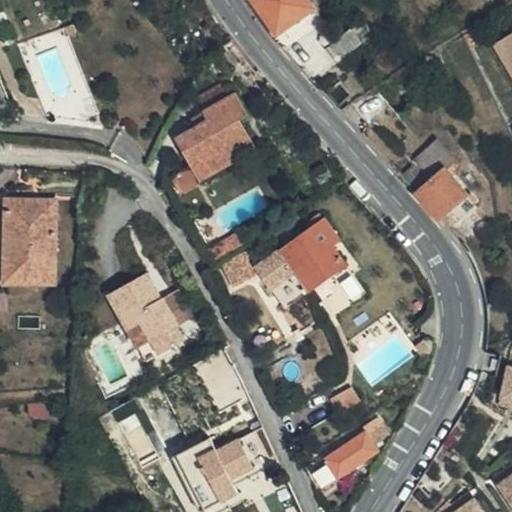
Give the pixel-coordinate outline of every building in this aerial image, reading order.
[(310,12),(302,0),(247,0),(273,37),(310,12)] [(73,31),(65,34),(68,43),(76,39),(73,31)] [(337,66),(363,46),(351,32),(326,53),(337,66)] [(511,33),(497,42),(511,68),(511,33)] [(207,113),(229,101),(222,88),(200,100),(207,113)] [(236,97),(229,101),(207,113),(212,123),(178,142),(192,168),(171,182),(180,196),(256,149),(241,122),(249,117),(236,97)] [(434,147),(397,178),(437,225),(446,219),(450,224),(453,222),(458,226),(473,213),(442,177),(453,168),(434,147)] [(55,274),(56,212),(32,212),(32,201),(6,201),(5,285),(31,285),(32,274),(55,274)] [(32,212),(56,212),(56,201),(32,201),(32,212)] [(321,214),(305,226),(309,232),(325,220),(321,214)] [(447,226),(450,224),(446,219),(437,225),(446,235),(450,230),(447,226)] [(287,310),(310,293),(347,266),(333,247),(328,240),(335,235),(325,220),(309,232),(281,253),(265,263),(257,269),(287,310)] [(341,242),(335,235),(328,240),(333,247),(341,242)] [(216,264),(243,248),(237,237),(210,254),(216,264)] [(261,253),(251,256),(257,269),(265,263),(261,253)] [(260,279),(257,269),(251,256),(236,262),(242,285),(260,279)] [(108,292),(129,329),(141,322),(159,353),(170,346),(185,337),(178,323),(180,322),(164,294),(161,296),(146,269),(108,292)] [(55,284),(55,274),(32,274),(31,285),(55,284)] [(194,314),(177,287),(164,294),(180,322),(194,314)] [(141,322),(129,329),(147,360),(159,353),(141,322)] [(423,341),(415,347),(419,354),(433,354),(433,346),(429,339),(423,341)] [(170,346),(159,353),(162,356),(172,350),(170,346)] [(511,361),(501,392),(511,395),(511,361)] [(45,390),(22,388),(20,407),(43,408),(45,390)] [(352,388),(335,398),(343,412),(360,402),(352,388)] [(511,396),(501,392),(498,398),(511,403),(511,396)] [(256,431),(250,418),(238,425),(245,438),(256,431)] [(367,436),(330,459),(332,464),(316,473),(323,486),(340,477),(341,478),(378,455),(373,447),(388,438),(379,422),(364,431),(367,436)] [(197,446),(225,498),(238,492),(232,479),(271,458),(265,447),(277,441),(268,425),(256,431),(233,445),(228,439),(213,448),(209,439),(197,446)] [(364,431),(362,429),(326,452),(330,459),(367,436),(364,431)] [(204,509),(225,498),(197,446),(209,439),(207,437),(175,453),(204,509)] [(277,441),(265,447),(271,458),(283,452),(277,441)] [(303,459),(317,490),(323,486),(316,473),(332,464),(330,459),(326,452),(323,447),(303,459)] [(511,475),(511,467),(495,479),(498,485),(511,475)] [(511,475),(498,485),(511,504),(511,475)] [(457,511),(458,511),(476,500),(472,493),(454,506),(457,511)] [(484,511),(476,500),(458,511),(484,511)]
